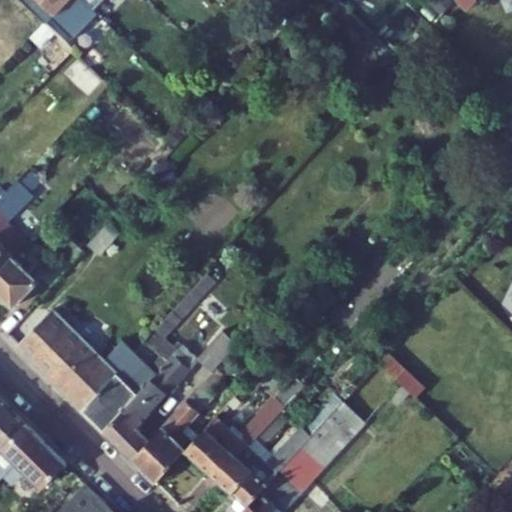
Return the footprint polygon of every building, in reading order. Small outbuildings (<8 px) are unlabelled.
[(28,0),(44,15),(53,7),(58,11),(68,0),(77,0),(78,0),(28,0)] [(77,60),(65,74),(88,95),(100,81),(77,60)] [(0,269),(13,256),(28,240),(0,213),(0,269)] [(41,275),(51,285),(72,263),(62,254),(41,275)] [(13,256),(0,269),(0,291),(13,305),(38,280),(13,256)] [(511,273),(496,306),(511,313),(511,273)] [(59,379),(107,328),(65,289),(19,339),(59,379)] [(136,324),(143,331),(150,325),(142,318),(136,324)] [(154,320),(150,325),(143,331),(156,344),(167,332),(154,320)] [(103,425),(153,368),(146,362),(134,349),(138,344),(132,338),(128,343),(122,338),(119,340),(107,328),(59,379),(103,425)] [(166,353),(153,368),(103,425),(133,456),(154,433),(142,422),(193,366),(171,347),(166,353)] [(166,353),(159,347),(146,362),(153,368),(166,353)] [(189,446),(202,432),(190,421),(230,377),(218,364),(154,433),(133,456),(157,481),(189,446)] [(253,377),(202,432),(189,446),(219,479),(232,465),(227,460),(234,453),(239,456),(252,442),(233,422),(264,387),(253,377)] [(232,465),(219,479),(233,494),(245,507),(278,471),(344,401),(337,394),(307,427),(301,421),(267,458),(252,442),(239,456),(234,453),(227,460),(232,465)] [(8,511),(57,466),(2,410),(0,411),(0,457),(16,475),(0,490),(0,508),(2,511),(8,511)] [(71,511),(87,497),(57,466),(8,511),(71,511)] [(240,511),(285,511),(302,495),(278,471),(245,507),(240,511)] [(233,494),(228,498),(239,511),(240,511),(245,507),(233,494)] [(101,511),(87,497),(71,511),(101,511)] [(239,511),(228,498),(214,511),(239,511)]
